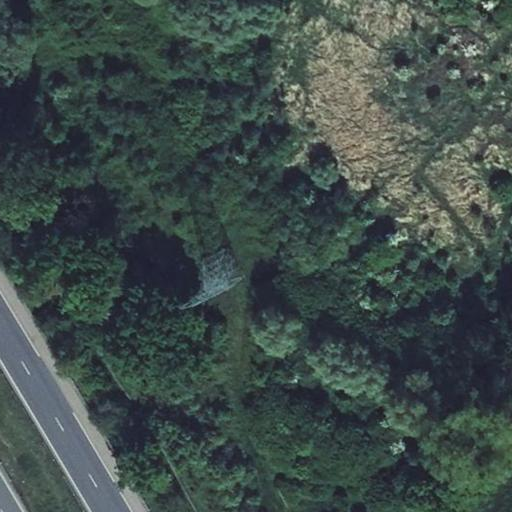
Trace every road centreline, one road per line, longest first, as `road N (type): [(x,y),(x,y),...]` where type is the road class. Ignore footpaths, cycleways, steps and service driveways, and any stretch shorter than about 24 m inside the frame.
road 1 (track): [(174,511),(0,233)]
road 2 (motorway): [(111,511),(0,326)]
